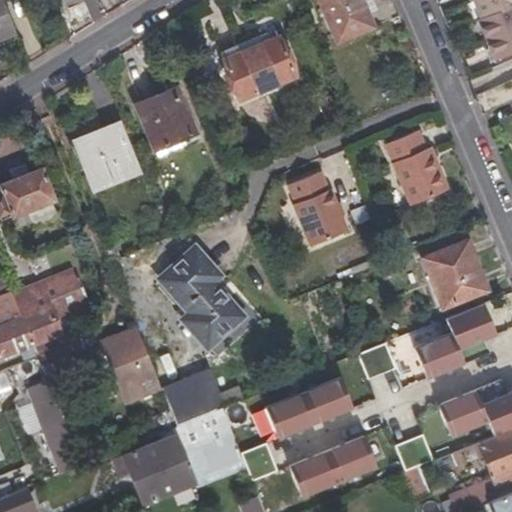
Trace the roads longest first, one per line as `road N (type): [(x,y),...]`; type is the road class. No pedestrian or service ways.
road 1 (residential): [(511,248),(407,0)]
road 2 (residential): [(169,0),(0,105)]
